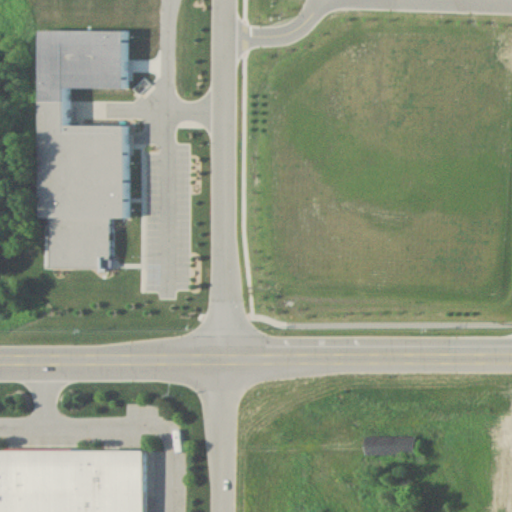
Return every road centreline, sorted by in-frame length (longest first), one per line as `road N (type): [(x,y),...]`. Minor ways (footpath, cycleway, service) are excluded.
road 1 (residential): [(0,358),(511,354)]
road 2 (residential): [(226,511),(225,0)]
